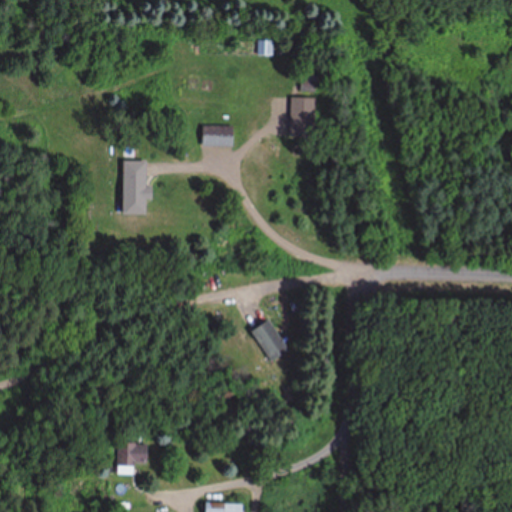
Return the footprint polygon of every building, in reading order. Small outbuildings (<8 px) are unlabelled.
[(314,90),(315,78),(300,77),(300,89),(314,90)] [(288,99),(288,133),(315,133),(315,99),(288,99)] [(234,126),(200,126),(200,147),(234,147),(234,126)] [(118,162),(118,216),(144,216),(144,162),(118,162)] [(288,351),(266,320),(248,333),(270,364),(288,351)] [(116,474),(133,474),(133,466),(147,466),(147,444),(116,444),(116,474)]
